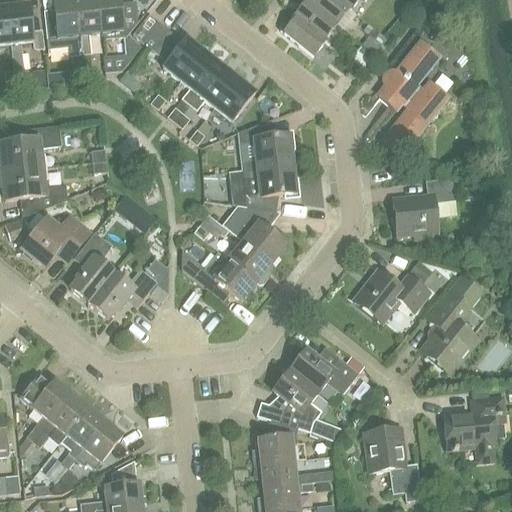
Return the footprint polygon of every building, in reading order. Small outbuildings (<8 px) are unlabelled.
[(79,40),(75,2),(71,3),(71,0),(70,0),(58,0),(57,2),(57,4),(53,5),(56,31),(46,32),(47,44),(49,54),(67,52),(68,61),(81,59),(79,40)] [(97,0),(95,0),(75,2),(79,40),(81,59),(91,58),(89,39),(100,38),(101,38),(97,0)] [(113,43),(113,42),(123,41),(126,41),(128,39),(138,25),(136,5),(120,7),(119,0),(97,0),(101,38),(100,38),(101,45),(113,43)] [(350,12),(334,0),(308,0),(307,3),(336,26),(348,11),(349,12),(350,12)] [(359,0),(334,0),(350,12),(359,0)] [(336,26),(307,3),(301,11),(297,8),(291,16),(325,43),(325,42),(323,41),(336,26)] [(10,47),(13,74),(15,86),(24,85),(23,73),(24,73),(20,46),(32,45),(33,52),(36,54),(43,53),(41,34),(32,35),(29,8),(7,10),(11,47),(10,47)] [(0,48),(10,47),(11,47),(7,10),(0,10),(0,48)] [(141,46),(158,24),(149,16),(132,38),(141,46)] [(325,43),(291,16),(290,16),(295,20),(289,28),(285,26),(279,33),(312,59),(325,43)] [(150,53),(168,31),(158,24),(141,46),(150,53)] [(160,60),(177,39),(168,31),(150,53),(160,60)] [(367,38),(380,47),(384,42),(371,32),(367,38)] [(180,84),(203,55),(185,41),(162,70),(180,84)] [(418,81),(435,60),(420,48),(397,77),(395,77),(391,76),(389,76),(387,78),(386,80),(386,83),(387,85),(387,88),(381,97),(406,117),(385,143),(401,156),(444,102),(426,87),(422,92),(417,89),(421,84),(418,81)] [(356,54),(368,63),(372,58),(360,49),(356,54)] [(188,108),(220,68),(203,55),(180,84),(189,92),(181,102),(188,108)] [(126,69),(135,57),(135,56),(112,59),(103,60),(105,76),(122,74),(126,69)] [(213,111),(237,82),(220,68),(188,108),(196,114),(204,104),(213,111)] [(92,69),(82,70),(83,83),(90,82),(93,82),(92,69)] [(359,83),(366,75),(358,69),(351,77),(359,83)] [(74,84),(83,83),(82,70),(73,71),(74,84)] [(6,87),(15,86),(13,74),(4,75),(6,87)] [(126,75),(120,83),(131,92),(137,84),(126,75)] [(31,77),(32,92),(43,91),(42,76),(31,77)] [(231,125),(254,96),(237,82),(213,111),(231,125)] [(158,113),(166,103),(158,97),(150,107),(158,113)] [(175,126),(182,117),(175,111),(167,121),(175,126)] [(182,132),(190,123),(182,117),(175,126),(182,132)] [(272,141),(266,125),(237,136),(238,147),(254,145),(256,162),(241,164),(242,175),(291,168),(288,139),(272,141)] [(0,160),(2,175),(42,171),(39,151),(61,149),(59,128),(14,133),(15,146),(0,147),(0,160)] [(197,149),(204,139),(196,133),(189,143),(197,149)] [(92,165),(106,164),(105,153),(91,154),(92,165)] [(94,177),(107,175),(106,164),(92,165),(94,177)] [(246,210),(246,211),(248,211),(276,216),(279,199),(294,197),(291,168),(242,175),(234,175),(235,183),(242,182),(243,182),(245,199),(246,210)] [(44,190),(42,171),(2,175),(5,203),(20,201),(22,219),(67,202),(66,188),(44,190)] [(438,238),(434,206),(455,203),(452,182),(426,185),(427,199),(392,203),(397,240),(415,238),(415,241),(438,238)] [(114,213),(125,222),(136,208),(125,199),(114,213)] [(286,248),(267,233),(280,216),(276,216),(248,211),(244,216),(249,220),(234,239),(242,246),(243,245),(271,267),(286,248)] [(208,218),(202,225),(220,239),(225,233),(226,232),(222,229),(208,218)] [(63,235),(46,221),(21,252),(44,269),(61,248),(71,257),(89,235),(74,223),(63,235)] [(24,226),(4,233),(9,247),(29,240),(24,226)] [(197,232),(193,236),(203,244),(209,236),(200,228),(197,232)] [(88,306),(113,276),(99,265),(111,249),(94,235),(73,261),(84,269),(75,281),(77,282),(69,291),(88,306)] [(263,286),(269,279),(269,276),(266,273),(271,267),(243,245),(242,246),(228,263),(256,286),(257,285),(259,287),(263,286)] [(227,265),(217,257),(204,274),(200,271),(197,275),(189,268),(184,274),(211,295),(219,286),(241,304),(256,286),(228,263),(227,265)] [(424,284),(432,274),(418,263),(410,273),(424,284)] [(135,311),(156,285),(139,271),(127,287),(113,276),(88,306),(107,321),(114,313),(116,314),(125,303),(135,311)] [(398,290),(379,275),(355,307),(381,327),(399,305),(413,316),(429,295),(407,278),(398,290)] [(449,378),(476,344),(459,330),(472,314),(467,310),(479,295),(461,281),(428,322),(439,332),(420,355),(449,378)] [(161,305),(167,297),(156,288),(150,296),(161,305)] [(328,372),(305,353),(289,373),(317,396),(325,385),(341,398),(358,377),(337,361),(328,372)] [(317,396),(289,373),(272,394),(287,406),(281,414),(277,426),(296,432),(308,436),(310,429),(311,425),(320,414),(309,405),(317,396)] [(26,441),(19,450),(25,455),(32,446),(72,396),(54,382),(51,387),(39,378),(20,401),(32,410),(43,419),(42,421),(26,441)] [(489,403),(488,390),(471,392),(472,405),(471,405),(472,418),(444,421),(447,452),(475,449),(477,466),(493,465),(492,449),(495,449),(492,418),(503,417),(502,402),(489,403)] [(57,450),(66,438),(88,410),(72,396),(32,446),(39,451),(47,442),(57,450)] [(61,480),(66,473),(105,423),(88,410),(66,438),(77,447),(60,468),(62,470),(57,476),(61,480)] [(4,440),(1,417),(0,417),(0,499),(7,499),(5,480),(0,481),(0,460),(7,460),(10,456),(8,439),(4,440)] [(100,465),(122,437),(105,423),(66,473),(73,479),(81,468),(84,470),(92,459),(100,465)] [(277,426),(268,423),(265,433),(266,442),(257,443),(259,456),(251,457),(253,468),(292,464),(291,448),(295,448),(294,438),(296,432),(277,426)] [(402,469),(396,432),(366,436),(371,477),(389,474),(392,498),(420,494),(417,467),(402,469)] [(294,479),(292,464),(253,468),(254,479),(262,478),(263,490),(312,485),(312,486),(315,485),(315,476),(294,479)] [(80,506),(80,511),(103,511),(142,508),(140,486),(131,486),(130,476),(111,478),(112,488),(104,489),(106,503),(80,505),(80,506)] [(328,483),(315,485),(317,494),(329,493),(328,483)] [(62,497),(67,494),(57,485),(48,495),(51,498),(62,497)] [(300,495),(306,495),(313,494),(312,486),(312,485),(263,490),(265,503),(257,504),(257,511),(285,511),(298,511),(296,496),(300,495)]
